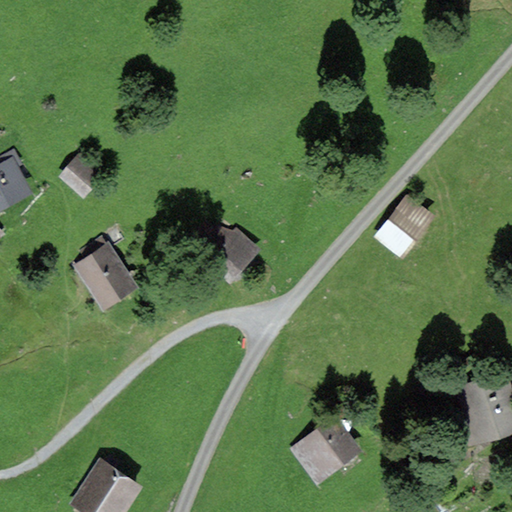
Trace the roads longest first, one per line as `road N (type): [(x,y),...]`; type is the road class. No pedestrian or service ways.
road 1 (unclassified): [(231,395),(271,320),(511,53)]
road 2 (unclassified): [(231,395),(181,511)]
